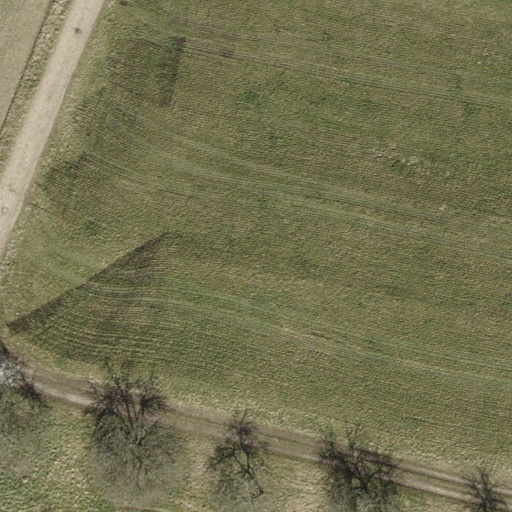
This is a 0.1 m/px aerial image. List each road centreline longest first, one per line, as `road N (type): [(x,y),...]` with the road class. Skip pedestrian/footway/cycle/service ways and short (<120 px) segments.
road 1 (track): [(503,511),(0,386)]
road 2 (track): [(90,0),(0,233)]
